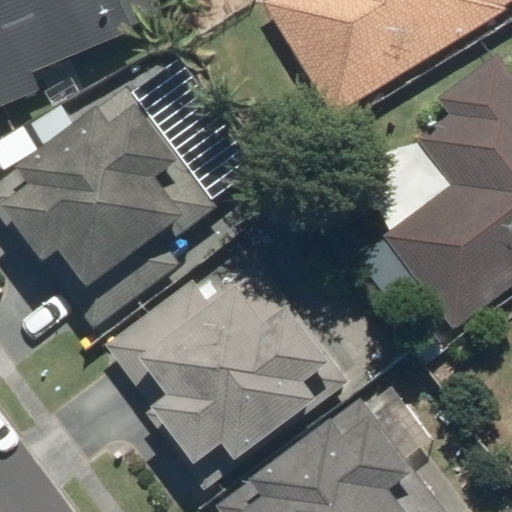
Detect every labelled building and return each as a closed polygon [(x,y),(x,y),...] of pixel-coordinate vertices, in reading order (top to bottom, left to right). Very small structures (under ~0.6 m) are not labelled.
[(0,0),(0,115),(41,100),(34,81),(131,43),(113,0),(0,0)] [(511,0),(269,0),(258,7),(332,123),(511,10),(511,0)] [(377,244),(449,339),(511,292),(511,81),(496,60),(436,105),(447,120),(412,146),(446,192),(377,244)] [(124,90),(0,184),(0,225),(87,340),(184,266),(171,249),(218,214),(124,90)] [(192,281),(101,349),(149,412),(137,422),(198,503),(349,389),(254,264),(206,300),(192,281)] [(439,511),(356,403),(214,510),(215,511),(439,511)]
